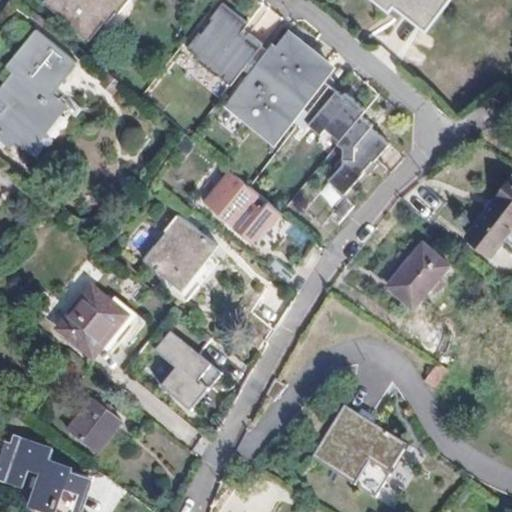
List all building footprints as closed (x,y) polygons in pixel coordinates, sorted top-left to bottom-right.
[(46,0),(42,5),(88,41),(102,23),(106,26),(115,13),(112,11),(119,0),(46,0)] [(447,0),(376,0),(388,8),(384,14),(395,22),(402,13),(424,30),(447,0)] [(222,3),(188,48),(234,83),(268,38),(222,3)] [(77,65),(36,31),(6,69),(15,76),(0,95),(0,143),(8,150),(19,137),(26,142),(53,109),(46,103),(77,65)] [(297,103),(320,73),(328,63),(288,31),(275,47),(272,46),(226,105),(274,144),(293,119),(301,108),(297,103)] [(332,84),(320,73),(297,103),(301,108),(293,119),(301,125),(332,84)] [(350,194),(393,138),(362,114),(367,108),(340,87),(313,121),(353,152),(332,180),(350,194)] [(256,194),(229,171),(204,202),(231,225),(256,194)] [(498,258),(511,239),(511,191),(474,239),(498,258)] [(218,248),(171,208),(135,254),(182,292),(218,248)] [(418,299),(451,262),(428,240),(394,276),(418,299)] [(266,269),(285,284),(292,275),(274,259),(266,269)] [(128,322),(93,292),(61,333),(96,361),(128,322)] [(196,412),(227,373),(174,331),(159,350),(180,368),(165,387),(196,412)] [(118,419),(90,397),(65,429),(93,452),(118,419)] [(378,496),(410,443),(348,405),(316,457),(378,496)] [(37,437),(3,422),(0,428),(0,471),(33,485),(25,503),(47,511),(46,511),(74,511),(89,478),(70,469),(72,464),(55,457),(53,462),(30,452),(37,437)]
